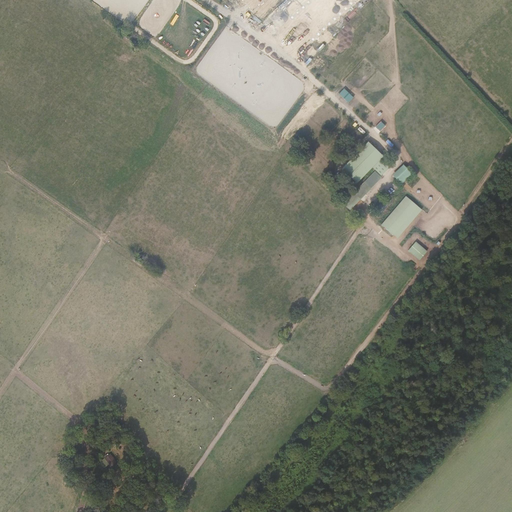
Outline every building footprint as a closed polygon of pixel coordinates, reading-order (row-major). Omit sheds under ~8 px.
[(222,53),(230,42),(225,38),(217,49),(222,53)] [(314,48),(319,52),(324,47),(319,43),(314,48)] [(344,89),(338,94),(348,104),(353,98),(344,89)] [(381,122),(376,127),(380,132),(385,126),(381,122)] [(403,166),(392,175),(400,184),(411,174),(403,166)] [(375,171),(342,203),(349,211),(382,179),(375,171)] [(397,240),(422,210),(405,196),(381,226),(397,240)] [(415,242),(408,251),(419,261),(427,252),(415,242)] [(110,467),(116,462),(110,454),(104,458),(105,460),(100,463),(104,468),(109,464),(110,467)]
